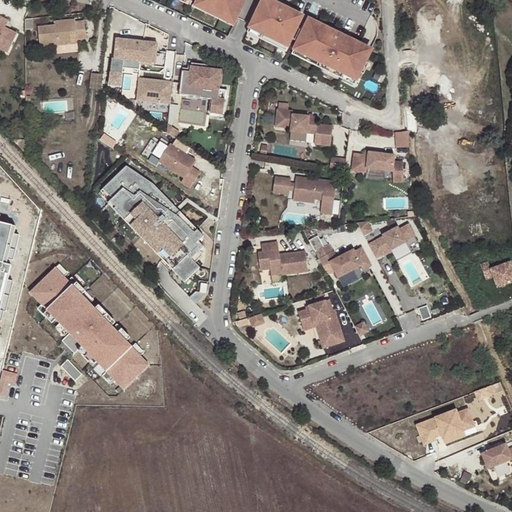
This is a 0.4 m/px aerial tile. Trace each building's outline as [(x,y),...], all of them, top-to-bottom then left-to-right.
[(197,0),(196,4),(235,23),(245,0),(197,0)] [(291,40),(297,29),(301,20),(295,17),(296,14),(277,5),(276,8),(263,1),(249,29),(287,48),(291,40)] [(0,21),(1,19),(0,17),(0,50),(7,54),(17,35),(0,26),(0,21)] [(55,20),(56,24),(58,39),(59,39),(78,36),(78,34),(76,20),(75,17),(55,20)] [(76,20),(78,34),(86,32),(84,19),(76,20)] [(297,43),(293,51),(356,81),(370,53),(351,44),(352,41),(333,32),(332,33),(317,26),(317,27),(307,22),(303,32),(297,43)] [(59,44),(59,39),(58,39),(56,24),(39,26),(42,47),(59,44)] [(297,43),(303,32),(297,29),(291,40),(297,43)] [(59,44),(61,51),(80,48),(78,38),(78,36),(59,39),(59,44)] [(143,43),(117,40),(114,60),(141,63),(140,65),(155,67),(157,49),(142,48),(143,43)] [(189,77),(181,76),(180,92),(188,93),(189,88),(203,90),(219,92),(219,89),(221,70),(190,67),(189,77)] [(93,74),(92,88),(103,88),(104,74),(93,74)] [(172,81),(138,79),(136,102),(170,105),(172,81)] [(213,98),(211,114),(223,115),(226,96),(219,95),(218,99),(213,98)] [(171,107),(170,122),(206,125),(207,110),(171,107)] [(292,111),(277,110),(275,127),(291,129),(290,132),(311,134),(310,144),(327,146),(329,126),(316,125),(317,118),(292,115),(292,111)] [(168,125),(167,134),(175,139),(180,132),(168,125)] [(411,131),(397,132),(397,147),(411,147),(411,131)] [(189,189),(199,174),(191,168),(195,162),(170,145),(158,162),(183,179),(180,183),(189,189)] [(354,155),(352,171),(366,173),(366,169),(393,172),(393,183),(404,182),(403,162),(394,163),(395,156),(376,154),(376,157),(368,156),(354,155)] [(333,156),(332,166),(343,168),(345,158),(333,156)] [(126,167),(104,188),(114,198),(111,201),(117,207),(114,210),(125,222),(128,218),(134,224),(130,227),(157,255),(160,251),(166,257),(163,261),(173,271),(185,284),(200,269),(192,260),(204,248),(198,243),(204,237),(192,225),(188,228),(177,216),(176,216),(173,213),(177,210),(162,194),(158,198),(154,193),(147,187),(150,183),(126,167)] [(332,214),(336,182),(310,179),(309,181),(306,181),(306,179),(296,177),(295,184),(294,191),(293,201),(314,203),(314,200),(322,201),(320,213),(332,214)] [(272,194),(289,195),(289,191),(290,184),(290,179),(274,178),(272,194)] [(153,185),(150,183),(147,187),(154,193),(157,190),(153,185)] [(108,204),(114,210),(117,207),(111,201),(108,204)] [(188,228),(192,225),(180,213),(177,216),(188,228)] [(17,220),(0,216),(0,317),(14,268),(9,257),(17,220)] [(125,222),(130,227),(134,224),(128,218),(125,222)] [(373,231),(371,221),(361,223),(364,233),(373,231)] [(383,237),(368,245),(376,259),(384,254),(382,251),(389,247),(391,251),(406,242),(405,241),(415,236),(409,224),(399,229),(398,227),(383,236),(383,237)] [(308,272),(306,252),(280,256),(278,243),(262,245),(263,253),(258,254),(261,271),(270,270),(281,268),(282,274),(282,276),(308,272)] [(404,245),(394,250),(398,259),(408,254),(404,245)] [(334,252),(319,259),(323,267),(330,263),(338,278),(362,265),(354,250),(344,255),(345,257),(342,259),(341,257),(337,259),(334,252)] [(157,255),(163,261),(166,257),(160,251),(157,255)] [(499,289),(511,283),(511,263),(492,270),(489,263),(481,266),(487,281),(494,278),(499,289)] [(56,269),(31,293),(78,341),(124,390),(149,366),(56,269)] [(362,269),(341,278),(344,285),(365,275),(362,269)] [(195,291),(190,298),(197,304),(206,293),(199,292),(197,292),(195,291)] [(333,310),(329,311),(325,301),(306,308),(306,310),(298,313),(304,328),(321,321),(324,329),(325,328),(328,335),(321,338),(325,348),(330,347),(334,346),(339,344),(340,343),(342,342),(339,332),(342,331),(335,309),(333,310)] [(262,313),(250,317),(253,325),(264,322),(262,313)] [(317,327),(321,338),(328,335),(325,328),(324,329),(321,321),(304,328),(305,331),(317,327)] [(361,336),(369,331),(365,322),(356,327),(361,336)] [(77,380),(84,373),(69,359),(63,366),(77,380)] [(0,388),(0,396),(12,399),(16,372),(3,370),(0,388)] [(458,409),(418,424),(425,443),(438,439),(435,432),(441,430),(443,434),(444,438),(465,430),(464,426),(475,422),(470,408),(459,412),(458,409)] [(475,422),(464,426),(465,430),(476,426),(475,422)] [(465,430),(444,438),(446,443),(467,435),(465,430)] [(509,443),(484,452),(490,468),(511,459),(511,448),(511,449),(509,443)]
